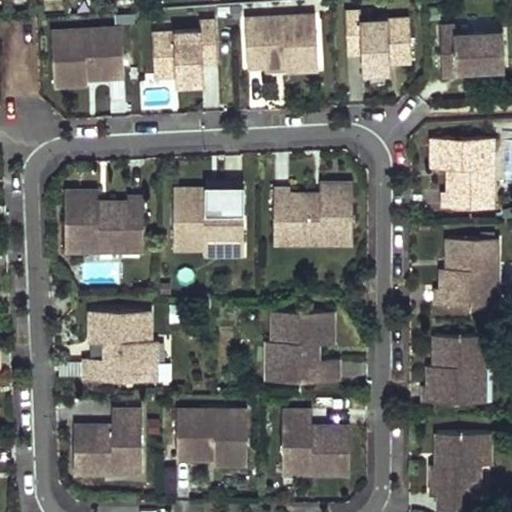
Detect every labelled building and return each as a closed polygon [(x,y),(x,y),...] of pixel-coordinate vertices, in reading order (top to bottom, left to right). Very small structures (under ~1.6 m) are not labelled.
[(346,10),(348,51),(362,50),(363,69),(391,68),(391,56),(395,56),(395,59),(412,58),(410,25),(389,26),(389,17),(361,18),(361,9),(346,10)] [(316,13),(245,17),(248,65),(264,64),(264,54),(285,53),(286,63),(286,68),(319,67),(316,13)] [(410,16),(389,17),(389,26),(410,25),(410,16)] [(204,60),(218,59),(216,19),(200,19),(201,29),(174,30),(174,39),(153,40),(154,74),(171,73),(171,70),(175,69),(176,81),(205,80),(204,60)] [(477,66),(505,65),(504,29),(455,32),(455,23),(440,24),(442,63),(456,62),(456,67),(477,66)] [(122,25),(52,29),(55,83),(88,81),(87,76),(87,66),(108,64),(109,75),(125,74),(122,25)] [(174,30),(152,31),(153,40),(174,39),(174,30)] [(264,54),(264,64),(286,63),(285,53),(264,54)] [(442,63),(443,72),(477,71),(477,66),(456,67),(456,62),(442,63)] [(108,64),(87,66),(87,76),(109,75),(108,64)] [(493,135),(432,135),(432,166),(449,166),(455,166),(455,173),(449,179),(449,189),(445,189),(445,205),(484,205),(484,190),(493,181),(493,135)] [(207,186),(174,186),(174,246),(204,246),(204,252),(227,252),(227,243),(244,243),(244,182),(222,181),(222,201),(222,209),(207,209),(207,201),(207,186)] [(299,240),(353,240),(353,181),(320,181),(320,192),(320,200),(310,200),(302,192),(290,192),(290,187),(274,187),(274,229),(288,229),(299,240)] [(493,205),(493,181),(484,190),(484,205),(493,205)] [(98,188),(65,188),(65,248),(119,248),(130,237),(144,237),(144,195),(128,195),(128,200),(117,200),(109,208),(98,208),(98,200),(98,188)] [(320,192),(302,192),(310,200),(320,200),(320,192)] [(117,200),(98,200),(98,208),(109,208),(117,200)] [(222,201),(207,201),(207,209),(222,209),(222,201)] [(274,229),(274,240),(299,240),(288,229),(274,229)] [(498,235),(448,235),(448,257),(453,257),(453,266),(448,266),(442,266),(442,285),(438,285),(438,302),(491,302),(491,268),(498,268),(498,235)] [(130,237),(119,248),(144,248),(144,237),(130,237)] [(227,252),(244,252),(244,243),(227,243),(227,252)] [(150,308),(91,307),(91,340),(105,340),(114,340),(114,355),(105,355),(86,355),(86,377),(148,378),(148,361),(157,361),(157,338),(150,338),(150,308)] [(333,308),(274,308),(274,338),(268,338),(268,361),(276,361),(276,378),(337,378),(338,356),(318,356),(310,356),(310,341),(319,341),(333,341),(333,308)] [(511,317),(495,317),(495,335),(511,335),(511,317)] [(485,332),(435,332),(435,354),(440,354),(440,362),(435,362),(429,362),(429,383),(425,383),(425,399),(478,399),(478,365),(485,365),(485,332)] [(114,340),(105,340),(105,355),(114,355),(114,340)] [(318,356),(319,341),(310,341),(310,356),(318,356)] [(157,378),(157,361),(148,361),(148,378),(157,378)] [(276,361),(268,361),(268,378),(276,378),(276,361)] [(105,423),(75,423),(75,470),(121,470),(129,461),(142,461),(142,408),(113,408),(113,423),(113,430),(105,430),(105,423)] [(248,408),(177,408),(177,456),(193,456),(193,446),(214,446),(214,456),(214,461),(248,461),(248,408)] [(312,408),(283,408),(282,461),(295,461),(304,471),(350,471),(350,424),(320,424),(320,431),(312,431),(312,424),(312,408)] [(490,429),(438,429),(438,450),(444,450),(444,462),(438,462),(432,462),(432,492),(439,492),(439,507),(480,507),(480,495),(472,495),(472,477),(480,477),(480,462),(490,462),(490,429)] [(214,446),(193,446),(193,456),(214,456),(214,446)] [(129,461),(121,470),(142,470),(142,461),(129,461)] [(282,461),(282,471),(304,471),(295,461),(282,461)]
